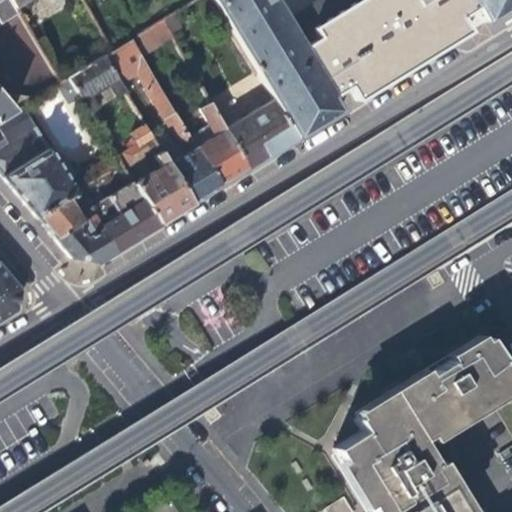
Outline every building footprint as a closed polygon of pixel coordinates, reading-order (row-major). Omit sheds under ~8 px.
[(0,0),(0,115),(14,107),(37,93),(60,79),(15,7),(11,0),(0,0)] [(352,104),(468,33),(459,18),(448,0),(326,0),(301,16),(310,30),(294,39),(270,0),(469,0),(475,9),(483,23),(511,5),(511,0),(209,0),(253,71),(294,139),(338,112),(329,98),(343,90),(352,104)] [(469,0),(448,0),(459,18),(466,14),(475,9),(469,0)] [(161,19),(128,38),(141,59),(173,39),(161,19)] [(180,155),(166,164),(189,204),(217,186),(194,147),(141,59),(128,38),(124,41),(101,55),(119,85),(134,76),(180,155)] [(121,89),(119,85),(101,55),(66,76),(87,110),(94,105),(86,92),(104,81),(112,95),(121,89)] [(214,78),(199,87),(245,170),(294,139),(253,71),(248,75),(260,97),(264,96),(267,101),(236,120),(214,78)] [(212,135),(194,147),(217,186),(245,170),(199,87),(188,93),(212,135)] [(27,126),(14,107),(0,115),(0,141),(1,143),(0,143),(0,178),(33,218),(75,193),(68,182),(73,178),(60,160),(55,163),(29,125),(27,126)] [(126,128),(133,140),(146,131),(139,120),(126,128)] [(157,149),(146,131),(133,140),(116,150),(126,167),(157,149)] [(161,167),(132,185),(156,224),(189,204),(166,164),(159,153),(154,156),(161,167)] [(127,208),(99,226),(112,251),(156,224),(132,185),(118,193),(127,208)] [(79,190),(75,193),(33,218),(50,238),(93,215),(79,190)] [(99,226),(93,215),(50,238),(66,257),(94,262),(112,251),(99,226)] [(0,320),(12,313),(16,290),(0,270),(0,320)] [(464,511),(462,508),(420,442),(413,430),(505,367),(486,338),(451,360),(354,420),(361,431),(333,449),(371,511),(464,511)] [(511,382),(511,376),(505,367),(413,430),(420,442),(458,417),(511,382)] [(323,510),(324,511),(351,511),(343,497),(323,510)]
